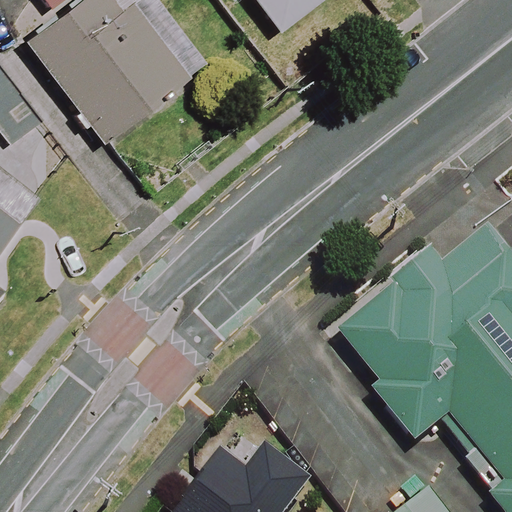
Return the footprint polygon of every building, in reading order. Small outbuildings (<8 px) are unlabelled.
[(114,16),(101,0),(82,0),(23,46),(100,146),(184,81),(127,7),(114,16)] [(57,0),(38,0),(46,9),(57,0)] [(248,0),(275,34),(319,0),(248,0)] [(511,511),(511,274),(470,221),(317,341),(402,449),(433,425),(501,511),(511,511)] [(0,247),(0,280),(16,260),(0,247)] [(278,511),(301,481),(264,453),(246,477),(220,458),(180,511),(278,511)] [(437,511),(419,489),(389,511),(437,511)]
